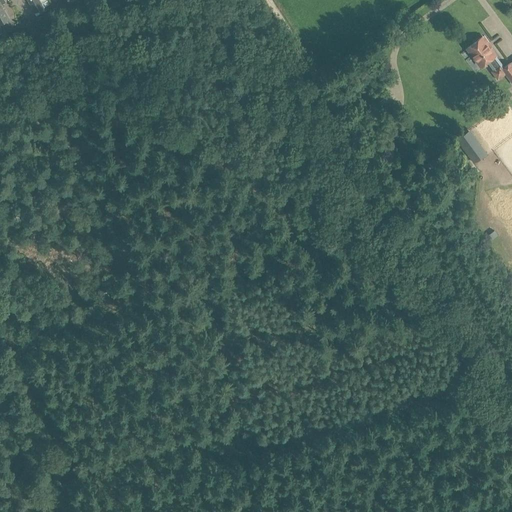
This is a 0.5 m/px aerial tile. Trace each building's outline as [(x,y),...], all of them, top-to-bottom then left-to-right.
[(0,0),(0,24),(10,19),(2,5),(6,2),(4,0),(0,0)] [(44,7),(39,0),(27,0),(35,13),(44,8),(44,7)] [(483,37),(467,48),(480,66),(487,61),(493,70),(497,67),(500,65),(502,68),(504,67),(496,55),(483,37)] [(511,61),(511,62),(504,67),(502,68),(501,69),(502,70),(511,83),(511,61)] [(392,97),(386,88),(370,99),(376,108),(392,97)] [(465,134),(457,140),(474,162),(482,156),(465,134)]
